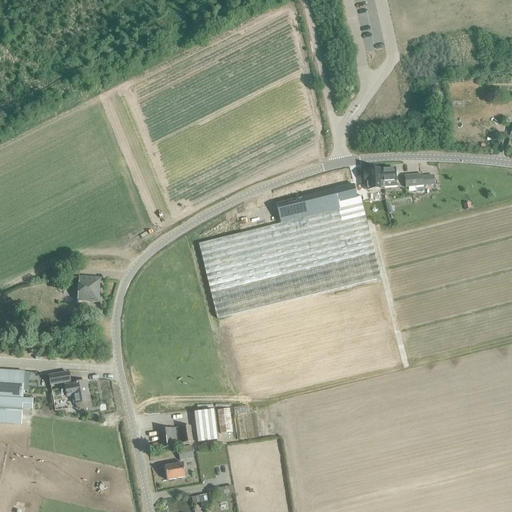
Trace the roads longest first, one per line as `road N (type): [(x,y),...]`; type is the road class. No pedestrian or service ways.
road 1 (unclassified): [(151,511),(117,349),(128,276),(164,240),(223,207),(341,162)]
road 2 (unclassified): [(511,164),(438,156),(341,162)]
